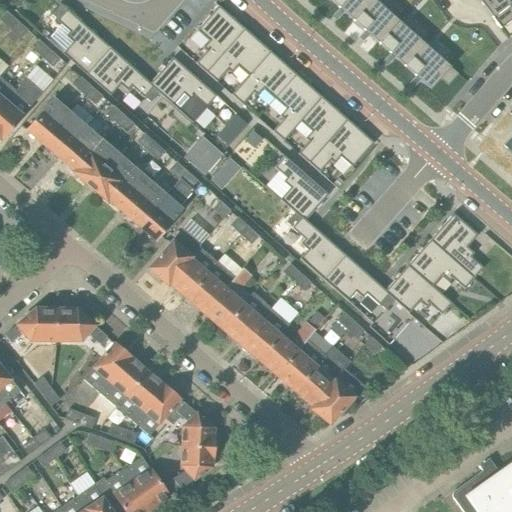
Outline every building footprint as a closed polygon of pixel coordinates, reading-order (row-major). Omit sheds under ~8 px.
[(330,0),(353,20),(371,0),(330,0)] [(374,0),(371,0),(353,20),(378,42),(397,20),(374,0)] [(478,0),(500,29),(511,19),(511,7),(509,4),(510,4),(506,0),(478,0)] [(60,5),(51,15),(57,20),(66,10),(60,5)] [(206,52),(196,64),(206,73),(244,30),(218,7),(197,31),(209,41),(203,48),(206,52)] [(61,25),(47,40),(63,54),(85,73),(86,75),(110,48),(108,47),(66,10),(57,20),(56,21),(61,25)] [(0,20),(10,29),(17,21),(7,13),(0,20)] [(397,20),(378,42),(405,66),(424,44),(397,20)] [(17,21),(10,29),(20,38),(27,30),(17,21)] [(244,30),(206,73),(216,82),(227,70),(231,73),(237,66),(248,76),(249,76),(270,52),(244,30)] [(42,58),(49,50),(39,40),(31,48),(42,58)] [(424,44),(405,66),(431,89),(440,78),(448,85),(458,74),(424,44)] [(110,48),(86,75),(110,96),(120,84),(127,91),(130,86),(144,98),(144,97),(152,88),(153,87),(149,84),(150,84),(110,48)] [(49,50),(42,58),(53,67),(60,59),(49,50)] [(248,76),(231,95),(242,105),(253,93),(256,96),(263,89),(274,99),(296,75),(270,52),(249,76),(248,76)] [(150,84),(149,84),(153,87),(152,88),(158,93),(192,123),(216,96),(172,58),(150,84)] [(42,61),(28,77),(42,89),(56,74),(42,61)] [(283,119),(272,132),(283,141),(300,122),(321,98),(296,75),(274,99),(286,109),(280,116),(283,119)] [(0,77),(0,109),(16,91),(0,77)] [(85,96),(92,88),(81,78),(74,87),(85,96)] [(16,91),(0,109),(0,140),(1,142),(43,93),(26,79),(16,91)] [(103,97),(92,88),(85,96),(95,105),(103,97)] [(152,88),(144,97),(150,102),(158,93),(152,88)] [(26,130),(43,145),(71,112),(54,98),(26,130)] [(309,142),(298,154),(309,164),(347,120),(321,98),(300,122),(311,132),(305,139),(309,142)] [(116,124),(124,116),(113,106),(106,115),(116,124)] [(71,112),(43,145),(59,158),(87,126),(71,112)] [(124,116),(116,124),(127,133),(134,125),(124,116)] [(347,120),(309,164),(319,173),(330,160),(333,164),(340,157),(352,167),(369,147),(373,143),(347,120)] [(87,126),(59,158),(75,172),(103,140),(87,126)] [(228,146),(236,136),(225,126),(216,136),(228,146)] [(252,132),(245,141),(254,148),(261,139),(252,132)] [(511,132),(494,154),(511,168),(511,132)] [(155,143),(144,134),(137,142),(147,151),(155,143)] [(103,140),(75,172),(74,174),(90,187),(119,154),(103,140)] [(155,143),(147,151),(158,161),(165,152),(155,143)] [(204,178),(222,157),(211,147),(193,168),(204,178)] [(119,154),(90,187),(106,201),(135,167),(119,154)] [(278,171),(265,186),(280,199),(280,200),(295,213),(300,218),(301,219),(301,218),(304,221),(305,220),(327,195),(312,181),(284,157),(274,168),(278,171)] [(220,170),(230,179),(240,168),(230,159),(220,170)] [(180,180),(187,172),(177,163),(169,171),(180,180)] [(135,167),(106,201),(107,202),(108,201),(123,214),(151,181),(135,167)] [(198,181),(187,172),(180,180),(190,189),(198,181)] [(167,195),(139,227),(156,242),(184,209),(180,206),(193,191),(190,189),(180,180),(167,195)] [(151,181),(123,214),(139,227),(167,195),(151,181)] [(223,219),(230,211),(220,202),(213,210),(223,219)] [(295,213),(286,222),(292,228),(300,218),(295,213)] [(453,214),(429,241),(473,279),(482,268),(470,257),(474,254),(466,248),(477,235),(453,214)] [(230,226),(241,235),(248,227),(238,217),(230,226)] [(292,228),(305,240),(301,244),(308,250),(300,260),(323,280),(345,256),(305,220),(304,221),(301,218),(301,219),(300,218),(292,228)] [(248,227),(241,235),(251,245),(259,236),(248,227)] [(168,285),(169,283),(200,248),(201,246),(182,230),(149,269),(168,285)] [(429,241),(407,266),(431,288),(432,287),(441,276),(448,282),(452,278),(464,289),(473,279),(429,241)] [(200,248),(169,283),(187,299),(217,263),(200,248)] [(345,256),(323,280),(347,301),(355,292),(362,298),(366,294),(379,305),(380,304),(388,295),(387,295),(387,294),(384,292),(385,291),(345,256)] [(217,263),(187,299),(205,314),(235,279),(217,263)] [(284,272),(294,281),(301,274),(291,265),(284,272)] [(385,291),(384,292),(387,294),(387,295),(388,295),(393,300),(408,314),(419,302),(426,308),(429,304),(441,315),(451,304),(432,287),(431,288),(407,266),(385,291)] [(244,268),(235,279),(205,314),(223,329),(245,304),(236,296),(231,292),(234,289),(239,293),(253,275),(244,268)] [(301,274),(294,281),(304,291),(311,283),(301,274)] [(245,304),(223,329),(241,345),(271,309),(253,294),(245,304)] [(388,295),(380,304),(385,309),(393,300),(388,295)] [(283,296),(276,306),(295,319),(302,308),(283,296)] [(271,309),(241,345),(259,360),(281,335),(289,325),(271,309)] [(56,340),(56,310),(36,310),(5,336),(11,344),(24,333),(30,340),(56,340)] [(56,310),(56,340),(83,341),(90,333),(102,343),(108,336),(77,310),(56,310)] [(346,330),(347,330),(354,322),(345,313),(337,321),(346,330)] [(346,330),(337,321),(329,330),(338,338),(346,330)] [(354,322),(347,330),(357,340),(365,332),(354,322)] [(281,335),(259,360),(277,376),(314,332),(315,331),(305,323),(289,341),(281,335)] [(314,332),(277,376),(295,391),(325,356),(333,347),(314,332)] [(374,355),(381,347),(371,337),(363,346),(374,355)] [(100,393),(131,357),(115,343),(84,379),(100,393)] [(325,356),(295,391),(313,406),(343,371),(325,356)] [(117,407),(148,371),(131,357),(100,393),(117,407)] [(0,398),(5,404),(20,392),(0,367),(0,398)] [(345,370),(343,371),(313,406),(312,408),(330,424),(363,386),(345,370)] [(133,422),(164,385),(148,371),(117,407),(133,422)] [(31,380),(41,393),(49,387),(40,374),(31,380)] [(165,417),(180,401),(181,399),(164,385),(133,422),(150,436),(165,417)] [(49,387),(41,393),(50,406),(59,400),(49,387)] [(184,445),(212,447),(213,428),(184,403),(183,404),(180,401),(165,417),(174,425),(181,416),(188,423),(185,427),(184,445)] [(65,419),(78,424),(82,414),(69,409),(65,419)] [(82,414),(78,424),(91,429),(95,419),(82,414)] [(106,435),(120,440),(123,429),(110,425),(106,435)] [(123,429),(120,440),(133,444),(137,434),(123,429)] [(33,438),(39,447),(51,438),(44,430),(33,438)] [(99,449),(102,438),(89,433),(85,444),(99,449)] [(0,437),(0,459),(8,470),(20,461),(2,437),(0,437)] [(39,447),(33,438),(21,447),(28,455),(39,447)] [(116,442),(102,438),(99,449),(112,453),(116,442)] [(58,442),(47,450),(54,459),(65,451),(58,442)] [(212,447),(184,445),(183,464),(187,470),(173,479),(171,477),(164,482),(172,494),(211,467),(212,447)] [(54,459),(47,450),(37,459),(44,468),(54,459)] [(124,471),(150,508),(158,502),(160,504),(168,499),(166,497),(168,496),(142,458),(124,471)] [(474,511),(511,511),(511,462),(464,497),(474,511)] [(27,467),(15,475),(21,484),(33,475),(27,467)] [(107,482),(127,511),(144,511),(150,508),(124,471),(107,482)] [(21,484),(15,475),(4,484),(10,492),(21,484)] [(127,511),(107,482),(104,478),(77,497),(86,511),(127,511)] [(86,511),(77,497),(61,508),(63,511),(86,511)]
